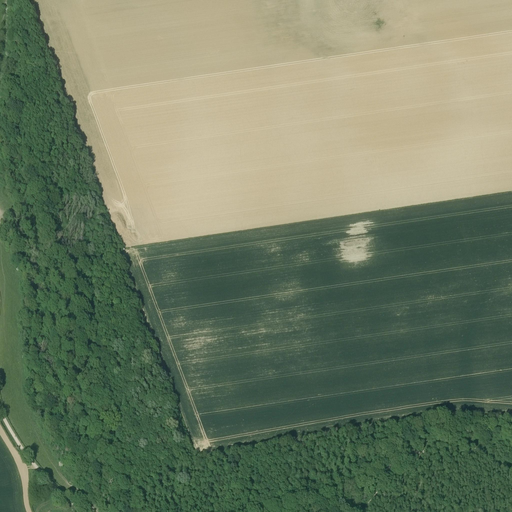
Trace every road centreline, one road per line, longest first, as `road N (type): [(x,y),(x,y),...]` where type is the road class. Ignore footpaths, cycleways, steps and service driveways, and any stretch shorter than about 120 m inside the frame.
road 1 (track): [(362,511),(406,462),(437,444),(460,441),(511,472)]
road 2 (unclassified): [(83,511),(29,459),(0,410)]
